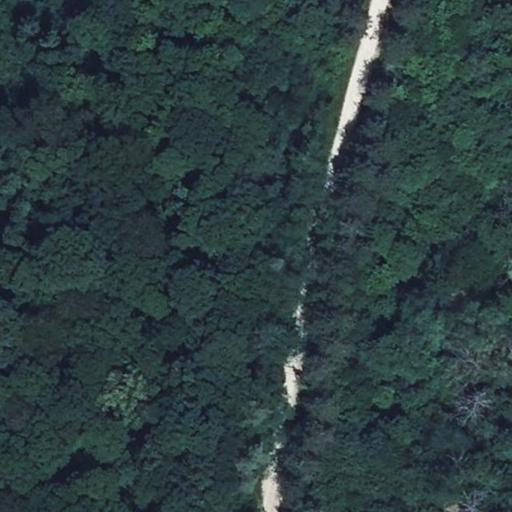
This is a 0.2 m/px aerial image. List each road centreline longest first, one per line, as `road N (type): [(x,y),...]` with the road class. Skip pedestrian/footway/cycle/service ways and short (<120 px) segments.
road 1 (track): [(287,511),(392,0)]
road 2 (track): [(191,511),(218,0)]
